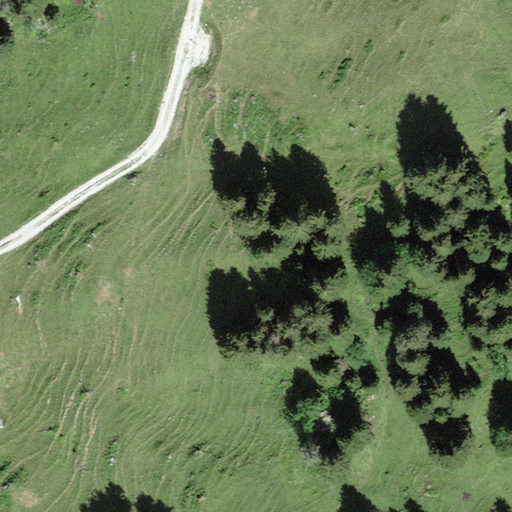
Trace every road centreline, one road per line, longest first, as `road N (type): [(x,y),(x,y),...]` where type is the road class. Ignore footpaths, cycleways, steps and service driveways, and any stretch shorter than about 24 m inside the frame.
road 1 (track): [(0,242),(68,190),(146,153),(158,118)]
road 2 (track): [(158,118),(191,0)]
